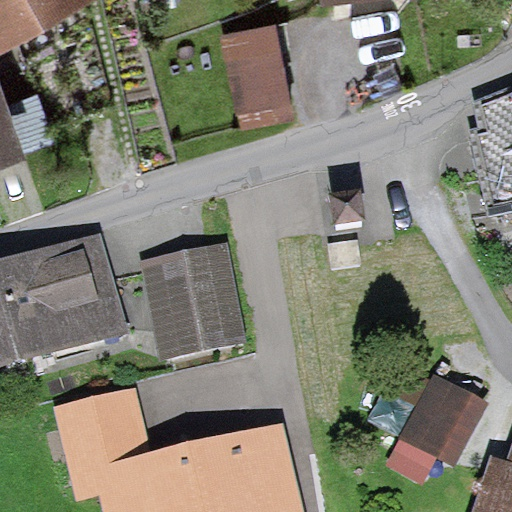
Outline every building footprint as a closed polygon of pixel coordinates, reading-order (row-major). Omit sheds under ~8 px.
[(0,0),(0,28),(50,0),(0,0)] [(225,35),(242,111),(288,102),(273,25),(225,35)] [(511,212),(511,97),(479,110),(485,137),(475,139),(492,216),(511,212)] [(332,205),(336,231),(361,227),(357,202),(332,205)] [(359,267),(356,244),(328,248),(331,271),(359,267)] [(0,365),(113,332),(95,268),(78,273),(73,254),(0,274),(0,365)] [(155,273),(171,351),(231,339),(216,260),(155,273)] [(435,384),(403,442),(440,461),(471,404),(435,384)] [(511,511),(511,472),(501,469),(486,511),(511,511)]
